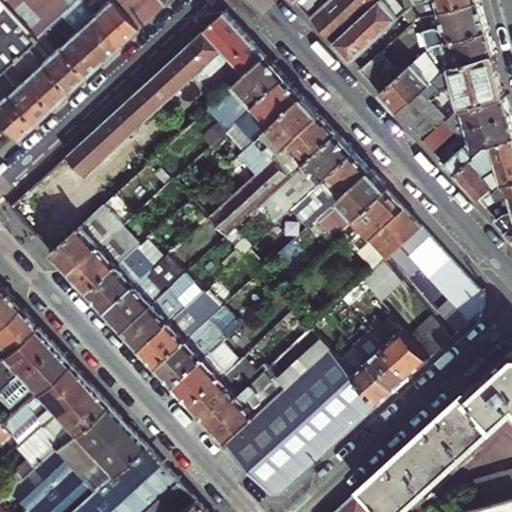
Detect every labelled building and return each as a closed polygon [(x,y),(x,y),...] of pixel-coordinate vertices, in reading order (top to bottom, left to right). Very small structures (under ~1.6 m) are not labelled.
[(0,0),(0,65),(9,58),(26,42),(36,34),(4,0),(0,0)] [(73,0),(4,0),(36,34),(44,26),(53,18),(61,11),(73,0)] [(82,0),(90,8),(119,40),(129,32),(138,23),(116,0),(107,0),(104,3),(100,0),(82,0)] [(116,0),(138,23),(163,0),(116,0)] [(297,0),(308,12),(316,5),(314,2),(316,0),(297,0)] [(328,0),(311,15),(335,41),(352,26),(367,12),(380,0),(328,0)] [(391,7),(384,0),(380,0),(367,12),(384,31),(393,23),(404,13),(401,9),(396,13),(391,7)] [(404,13),(407,9),(398,0),(384,0),(391,7),(396,4),(401,9),(404,13)] [(404,0),(407,9),(416,1),(420,16),(442,10),(476,0),(404,0)] [(446,40),(488,28),(486,21),(483,8),(480,0),(476,0),(442,10),(446,25),(427,31),(406,50),(416,61),(428,49),(433,46),(436,43),(446,40)] [(420,16),(416,1),(407,9),(404,13),(412,23),(420,16)] [(391,7),(396,13),(401,9),(396,4),(391,7)] [(86,12),(89,15),(76,27),(103,56),(111,48),(119,40),(90,8),(86,12)] [(377,38),(384,31),(367,12),(352,26),(369,45),(377,38)] [(250,39),(230,16),(73,159),(91,178),(228,54),(250,78),(270,60),(250,39)] [(103,56),(76,27),(73,23),(69,27),(72,30),(68,35),(53,18),(44,26),(86,71),(95,63),(103,56)] [(76,80),(86,71),(44,26),(36,34),(26,42),(68,87),(76,80)] [(352,26),(335,41),(352,60),(361,53),(369,45),(352,26)] [(452,64),(495,52),(492,43),(488,28),(446,40),(436,43),(433,46),(428,49),(432,54),(446,69),(452,64)] [(58,96),(68,87),(26,42),(9,58),(50,103),(58,96)] [(402,74),(381,92),(391,103),(399,111),(431,82),(446,69),(432,54),(428,49),(416,61),(402,74)] [(392,63),(381,52),(378,54),(361,70),(365,74),(372,82),(392,63)] [(457,83),(464,106),(506,95),(502,78),(495,52),(452,64),(446,69),(431,82),(399,111),(425,140),(454,112),(436,91),(439,88),(457,83)] [(50,103),(9,58),(0,65),(0,83),(33,119),(43,110),(50,103)] [(227,123),(235,132),(290,82),(279,71),(270,60),(250,78),(226,100),(239,115),(234,119),(229,121),(227,123)] [(402,74),(392,63),(372,82),(381,92),(402,74)] [(247,155),(307,101),(299,92),(290,82),(235,132),(230,136),(247,155)] [(25,126),(33,119),(0,83),(0,116),(16,134),(25,126)] [(470,124),(511,113),(509,104),(506,95),(464,106),(459,107),(454,112),(425,140),(430,146),(435,151),(458,129),(458,125),(464,123),(466,130),(471,129),(470,124)] [(234,119),(239,115),(226,100),(215,110),(227,123),(229,121),(234,119)] [(260,178),(291,150),(324,120),(316,111),(307,101),(247,155),(243,159),(260,178)] [(464,123),(458,125),(458,129),(459,136),(439,155),(447,164),(456,173),(489,142),(511,136),(511,115),(511,113),(470,124),(471,129),(466,130),(464,123)] [(266,207),(341,138),(332,129),(324,120),(291,150),(260,178),(213,221),(230,240),(239,232),(266,207)] [(494,185),(511,180),(511,136),(489,142),(456,173),(466,184),(479,198),(494,185)] [(350,148),(341,138),(266,207),(282,225),(297,211),(357,157),(350,148)] [(357,157),(297,211),(314,231),(323,223),(375,176),(367,167),(357,157)] [(357,225),(360,222),(391,194),(383,185),(375,176),(323,223),(339,241),(357,225)] [(511,233),(511,180),(494,185),(479,198),(485,204),(488,208),(497,199),(498,207),(500,208),(503,208),(504,213),(498,219),(511,233)] [(392,263),(426,232),(408,213),(391,194),(360,222),(357,225),(374,244),(392,263)] [(62,264),(74,277),(105,248),(118,236),(127,228),(109,207),(55,256),(62,264)] [(105,248),(74,277),(81,285),(91,296),(123,268),(142,251),(145,248),(127,228),(118,236),(105,248)] [(246,258),(255,250),(239,232),(230,240),(246,258)] [(487,316),(486,299),(459,269),(426,232),(392,263),(411,285),(422,275),(451,308),(441,317),(461,339),(487,316)] [(374,244),(360,257),(378,276),(383,271),(389,266),(392,263),(374,244)] [(142,251),(123,268),(91,296),(101,307),(109,316),(159,270),(142,251)] [(225,267),(230,273),(243,261),(238,255),(225,267)] [(389,266),(383,271),(378,276),(364,289),(371,296),(382,308),(406,287),(389,266)] [(159,270),(109,316),(117,325),(126,335),(179,286),(163,267),(159,270)] [(251,275),(258,282),(263,277),(257,270),(251,275)] [(201,299),(207,294),(191,276),(179,286),(126,335),(134,344),(142,353),(188,311),(196,304),(201,299)] [(269,291),(268,298),(271,302),(280,295),(273,287),(269,291)] [(0,324),(20,307),(11,297),(3,289),(0,291),(0,324)] [(188,311),(142,353),(151,362),(160,372),(204,332),(225,312),(207,294),(201,299),(196,304),(188,311)] [(0,359),(37,326),(27,314),(20,307),(0,324),(0,359)] [(204,332),(160,372),(168,381),(176,390),(207,362),(221,350),(225,345),(244,328),(227,310),(225,312),(204,332)] [(412,342),(392,319),(373,336),(380,344),(414,382),(423,373),(433,365),(412,342)] [(412,342),(433,365),(443,356),(454,345),(435,322),(412,342)] [(9,384),(53,344),(46,336),(37,326),(0,359),(0,375),(1,374),(9,384)] [(301,363),(276,386),(267,377),(265,379),(211,428),(248,469),(275,499),(284,498),(336,452),(383,410),(343,365),(315,334),(301,346),(309,356),(301,363)] [(62,354),(53,344),(9,384),(19,394),(12,400),(19,409),(70,363),(62,354)] [(407,388),(414,382),(380,344),(365,358),(399,395),(407,388)] [(185,399),(194,409),(225,381),(243,365),(225,345),(221,350),(207,362),(176,390),(185,399)] [(511,350),(489,371),(450,408),(410,445),(362,489),(382,511),(403,511),(423,494),(429,501),(436,494),(430,488),(462,458),(468,464),(475,457),(470,451),(511,412),(511,350)] [(365,358),(358,351),(343,365),(383,410),(392,401),(399,395),(365,358)] [(301,363),(293,353),(272,373),(267,377),(276,386),(301,363)] [(225,381),(194,409),(203,420),(211,428),(265,379),(267,377),(272,373),(267,368),(260,375),(247,360),(243,365),(225,381)] [(12,436),(34,416),(43,425),(89,383),(80,373),(70,363),(19,409),(15,413),(0,426),(0,444),(1,446),(12,436)] [(1,374),(0,375),(0,392),(9,384),(1,374)] [(7,485),(12,491),(108,405),(99,395),(89,383),(43,425),(34,433),(44,445),(28,460),(19,468),(17,476),(7,485)] [(12,400),(19,394),(9,384),(0,392),(0,397),(15,413),(19,409),(12,400)] [(182,511),(195,501),(156,457),(108,405),(12,491),(3,500),(0,502),(0,509),(2,511),(182,511)] [(34,416),(12,436),(21,445),(34,433),(43,425),(34,416)] [(28,460),(44,445),(34,433),(21,445),(17,448),(28,460)] [(511,470),(475,482),(483,507),(511,498),(511,470)] [(336,511),(382,511),(362,489),(336,511)] [(470,511),(511,511),(511,498),(483,507),(469,511),(470,511)] [(205,511),(204,511),(195,501),(182,511),(205,511)] [(470,511),(469,511),(462,502),(450,511),(470,511)]
